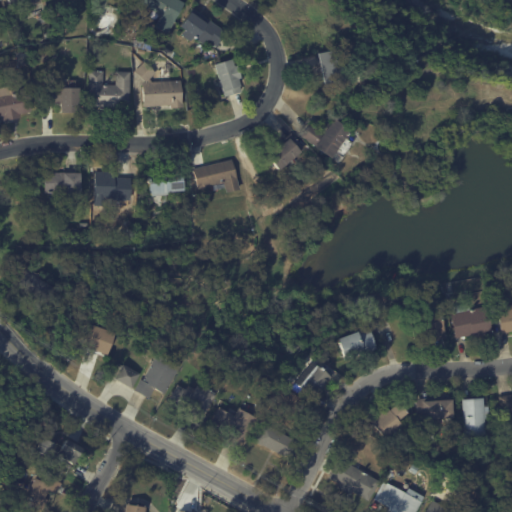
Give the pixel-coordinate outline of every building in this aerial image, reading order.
[(39,0),(11,12),(10,9),(8,10),(7,7),(8,6),(5,0),(39,0)] [(176,0),(184,4),(168,34),(155,28),(161,17),(142,7),(145,0),(176,0)] [(198,15),(225,33),(216,47),(208,42),(204,47),(193,40),(194,39),(179,29),(192,11),(198,15)] [(135,40),(150,43),(148,51),(133,48),(135,40)] [(319,65),(317,54),(338,50),(339,56),(347,54),(349,65),(341,67),(345,82),(323,86),(319,65)] [(17,55),(24,54),(25,62),(18,63),(17,55)] [(148,66),(156,74),(150,80),(152,83),(181,82),(182,110),(171,110),(171,107),(142,108),(142,83),(145,83),(135,72),(145,62),(148,66)] [(236,69),(240,81),(238,81),(241,93),(224,99),(214,67),(232,62),(234,69),(236,68),(236,69)] [(125,109),(88,108),(89,72),(103,72),(103,86),(115,86),(116,73),(129,73),(129,109),(125,109)] [(18,120),(3,123),(3,119),(0,119),(0,89),(15,87),(14,81),(25,80),(30,113),(20,115),(20,120),(18,120)] [(66,89),(79,90),(77,116),(60,115),(60,105),(47,104),(48,88),(66,89)] [(346,130),(351,133),(349,135),(350,136),(348,139),(347,138),(346,140),(353,145),(337,167),(314,149),(315,148),(301,137),(311,124),(324,134),(326,132),(321,129),(327,122),(331,125),(335,121),(346,130)] [(301,154),(301,155),(279,173),(268,159),(289,141),(301,154)] [(193,169),(232,159),(239,189),(226,192),(224,182),(220,183),(221,189),(212,191),(211,186),(198,189),(193,169)] [(173,191),(167,192),(167,194),(151,196),(151,193),(150,193),(148,175),(158,174),(158,172),(182,170),(183,190),(173,191)] [(79,188),(79,197),(51,196),(51,193),(44,193),(44,172),(80,173),(79,188)] [(119,178),(131,178),(130,200),(94,199),(95,172),(115,172),(115,177),(119,178)] [(272,182),(287,200),(283,203),(268,185),(272,182)] [(26,271),(55,288),(46,304),(12,283),(21,268),(26,271)] [(475,337),(472,338),(471,335),(455,338),(449,307),(468,303),(469,310),(486,306),(492,334),(475,337)] [(511,330),(501,333),(498,312),(504,311),(503,306),(511,303),(511,330)] [(445,331),(446,338),(427,343),(426,336),(414,339),(410,316),(440,310),(445,331)] [(114,333),(107,355),(81,346),(88,324),(114,333)] [(377,348),(346,360),(338,339),(369,327),(377,348)] [(95,367),(81,362),(86,349),(99,354),(95,367)] [(180,367),(165,395),(155,389),(149,399),(134,390),(140,380),(142,381),(157,354),(180,367)] [(133,387),(132,388),(115,379),(123,365),(140,374),(133,387)] [(321,390),(313,400),(298,387),(315,365),(331,378),(321,390)] [(197,425),(185,418),(187,414),(167,403),(177,385),(193,394),(197,386),(207,391),(208,389),(217,394),(199,427),(197,425)] [(254,397),(249,395),(253,387),(258,390),(254,397)] [(499,397),(511,394),(511,428),(504,430),(499,397)] [(463,400),(482,398),(485,435),(464,436),(461,400),(463,400)] [(421,419),(420,402),(452,400),(453,418),(421,419)] [(408,413),(399,421),(403,426),(387,440),(371,422),(387,408),(390,411),(399,403),(408,413)] [(257,419),(242,447),(224,437),(225,433),(210,425),(219,408),(231,415),(234,411),(237,413),(239,408),(257,419)] [(274,452),(255,442),(264,424),(300,443),(291,461),(274,452)] [(50,443),(53,445),(46,457),(35,451),(41,438),(50,443)] [(83,453),(79,460),(77,459),(73,466),(56,457),(64,440),(84,451),(83,453)] [(380,482),(369,501),(329,478),(339,459),(380,482)] [(418,470),(415,474),(409,471),(413,465),(419,469),(418,470)] [(60,486),(55,494),(48,490),(44,498),(47,500),(40,511),(30,511),(19,506),(35,479),(41,482),(45,475),(61,484),(60,486)] [(414,492),(424,497),(416,511),(387,511),(389,508),(378,501),(387,484),(406,493),(408,489),(414,492)] [(426,511),(432,501),(452,511),(426,511)]
